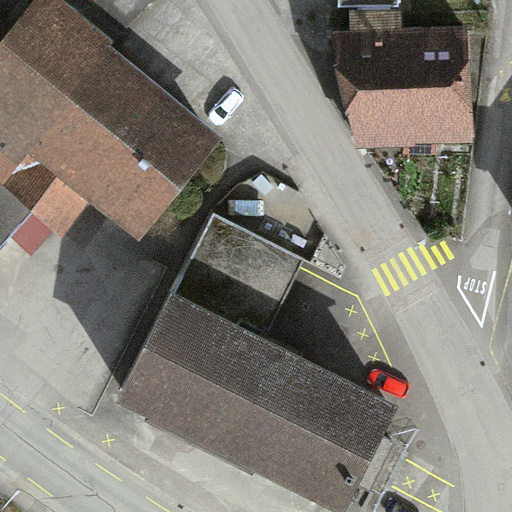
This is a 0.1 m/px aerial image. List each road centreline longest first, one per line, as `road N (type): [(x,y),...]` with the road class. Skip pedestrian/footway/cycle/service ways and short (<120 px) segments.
road 1 (residential): [(441,345),(229,0)]
road 2 (residential): [(441,345),(476,278),(511,59)]
road 3 (residential): [(499,511),(441,345)]
road 4 (tertiary): [(116,511),(0,431)]
